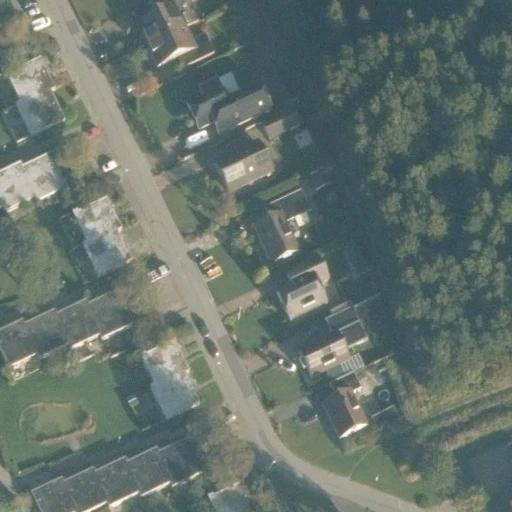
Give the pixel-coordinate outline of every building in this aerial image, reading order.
[(142,50),(179,32),(193,25),(187,12),(181,0),(163,0),(146,8),(151,19),(132,28),(142,50)] [(179,32),(142,50),(152,71),(172,62),(177,73),(209,57),(200,38),(185,45),(179,32)] [(17,108),(47,94),(51,92),(37,62),(8,76),(6,73),(1,75),(15,105),(17,108)] [(266,80),(281,109),(296,102),(282,72),(266,80)] [(226,102),(221,90),(184,108),(197,135),(211,128),(217,140),(271,114),(258,87),(226,102)] [(17,108),(15,105),(11,107),(27,140),(61,123),(47,94),(17,108)] [(260,127),(268,144),(299,130),(291,113),(260,127)] [(274,171),(259,142),(211,165),(226,195),(274,171)] [(34,200),(30,202),(32,207),(65,192),(48,157),(20,170),(34,200)] [(34,200),(20,170),(19,166),(0,175),(0,208),(1,210),(0,210),(0,214),(0,216),(30,202),(34,200)] [(308,180),(315,194),(329,188),(322,173),(308,180)] [(266,221),(250,229),(268,267),(297,253),(283,224),(308,212),(298,191),(261,209),(266,221)] [(84,248),(113,234),(118,231),(104,201),(76,215),(75,213),(69,216),(83,246),(84,248)] [(84,248),(83,246),(80,247),(94,278),(127,262),(113,234),(84,248)] [(344,251),(357,278),(373,270),(360,243),(344,251)] [(288,288),(274,295),(288,324),(324,307),(315,288),(326,282),(315,260),(282,275),(288,288)] [(98,337),(97,338),(99,343),(131,328),(115,294),(84,309),(98,337)] [(330,319),(349,309),(345,302),(326,311),(330,319)] [(368,302),(356,309),(364,324),(376,318),(368,302)] [(98,337),(84,309),(82,304),(53,318),(67,347),(65,348),(67,352),(97,338),(98,337)] [(357,326),(349,310),(322,323),(329,337),(296,354),(309,381),(324,373),(338,366),(347,362),(344,355),(367,343),(358,325),(357,326)] [(67,347),(53,318),(51,313),(22,327),(36,356),(34,357),(36,362),(65,348),(67,347)] [(36,356),(22,327),(20,322),(0,331),(0,357),(4,365),(2,366),(4,372),(34,357),(36,356)] [(152,389),(184,374),(187,372),(173,343),(143,357),(142,354),(137,357),(151,386),(152,389)] [(338,366),(324,373),(330,385),(344,379),(339,368),(338,366)] [(152,389),(151,386),(147,389),(163,421),(198,404),(184,374),(152,389)] [(321,408),(338,443),(366,430),(350,398),(360,394),(352,378),(328,390),(334,402),(321,408)] [(137,408),(131,399),(124,403),(130,412),(137,408)] [(170,484),(166,486),(168,490),(201,473),(185,441),(156,456),(170,484)] [(170,484),(156,456),(154,452),(124,467),(138,494),(135,495),(137,501),(166,486),(170,484)] [(138,494),(124,467),(122,462),(93,477),(106,505),(104,506),(106,510),(135,495),(138,494)] [(106,505),(93,477),(90,473),(60,488),(72,511),(91,511),(104,506),(106,505)] [(199,487),(203,495),(215,489),(211,481),(199,487)] [(72,511),(60,488),(58,482),(29,496),(36,511),(72,511)] [(251,511),(239,485),(211,498),(209,497),(204,500),(209,511),(251,511)]
